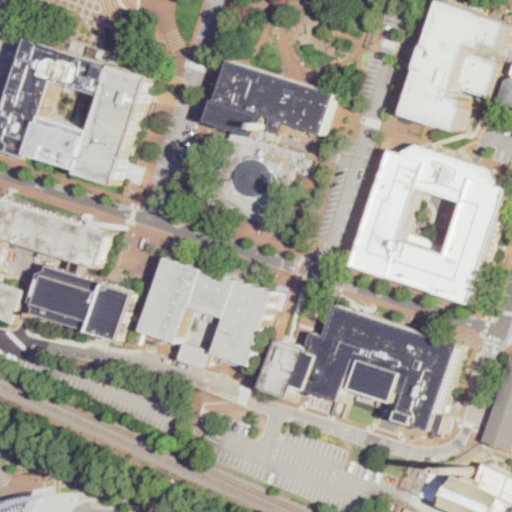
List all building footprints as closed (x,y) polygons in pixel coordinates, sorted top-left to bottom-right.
[(511,43),(511,47),(493,41),(491,47),(479,43),(476,53),(506,62),(495,97),(465,87),(462,97),(474,101),(472,106),(475,107),(467,131),(412,113),(427,68),(425,67),(432,46),(433,46),(448,0),(511,21),(511,43)] [(38,38),(93,56),(104,59),(107,60),(150,74),(158,77),(155,86),(152,98),(132,160),(131,163),(127,174),(124,184),(67,166),(64,165),(57,163),(51,161),(27,153),(21,152),(4,146),(6,142),(0,140),(0,139),(16,89),(22,91),(23,87),(18,85),(17,85),(28,54),(33,55),(38,38)] [(345,95),(332,134),(296,123),(292,134),(281,131),(281,118),(275,116),(267,141),(304,153),(281,225),(213,203),(237,129),(215,122),(222,99),(225,100),(237,60),(345,95)] [(434,150),(449,155),(467,161),(495,170),(504,186),(511,189),(511,193),(496,244),(494,251),(477,304),(451,296),(434,290),(359,266),(358,265),(363,247),(367,235),(384,182),(388,169),(394,151),(398,153),(403,154),(420,146),(434,150)] [(116,233),(105,267),(89,262),(79,260),(13,238),(0,280),(30,290),(20,323),(18,323),(0,314),(0,195),(8,198),(16,200),(116,233)] [(276,318),(261,366),(254,364),(220,353),(216,366),(215,367),(214,368),(213,368),(212,368),(190,361),(189,361),(188,359),(188,358),(188,357),(192,344),(151,331),(167,282),(169,274),(171,267),(174,258),(178,259),(280,291),(284,292),(282,298),(276,318)] [(89,262),(85,275),(144,294),(129,341),(42,313),(43,308),(39,300),(47,274),(55,270),(56,266),(76,272),(79,260),(89,262)] [(416,393),(408,391),(405,400),(363,387),(366,377),(358,375),(350,400),(313,388),(311,395),(303,392),(301,397),(271,387),(272,385),(269,384),(283,342),(285,342),(286,339),(320,350),(321,344),(317,343),(321,330),(333,334),(343,304),(470,346),(448,413),(456,416),(450,433),(447,432),(446,436),(436,433),(437,428),(408,419),(416,393)] [(511,447),(489,441),(511,366),(511,447)] [(446,473),(434,501),(411,491),(424,463),(446,473)] [(511,472),(511,486),(507,497),(511,499),(511,511),(461,511),(447,506),(461,475),(470,479),(472,474),(483,479),(490,463),(511,472)] [(0,511),(0,507),(3,506),(10,504),(34,496),(57,494),(49,511),(0,511)] [(398,511),(393,510),(396,502),(401,504),(398,511)]
